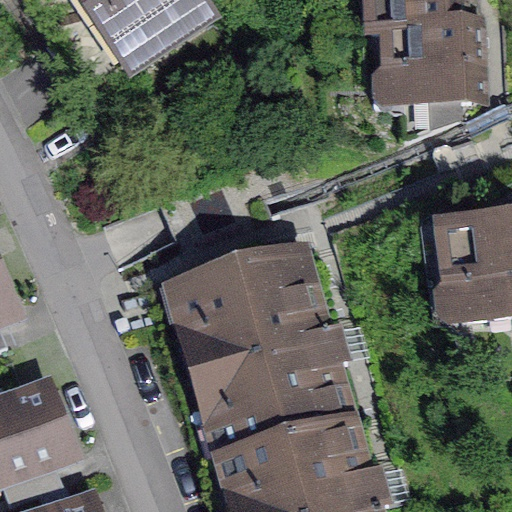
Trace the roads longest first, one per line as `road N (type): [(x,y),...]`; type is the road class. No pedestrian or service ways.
road 1 (unknown): [(67,285),(330,222),(492,153)]
road 2 (residential): [(0,137),(156,511)]
